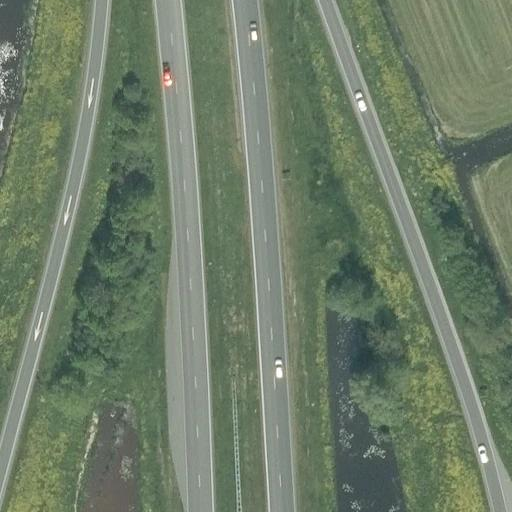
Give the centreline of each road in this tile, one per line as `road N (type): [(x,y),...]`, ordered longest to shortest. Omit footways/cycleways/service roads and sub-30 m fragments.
road 1 (trunk): [(500,511),(468,396),(326,0)]
road 2 (trunk): [(280,511),(244,0)]
road 3 (trunk): [(167,0),(197,511)]
road 4 (trunk): [(102,0),(84,140),(0,476)]
